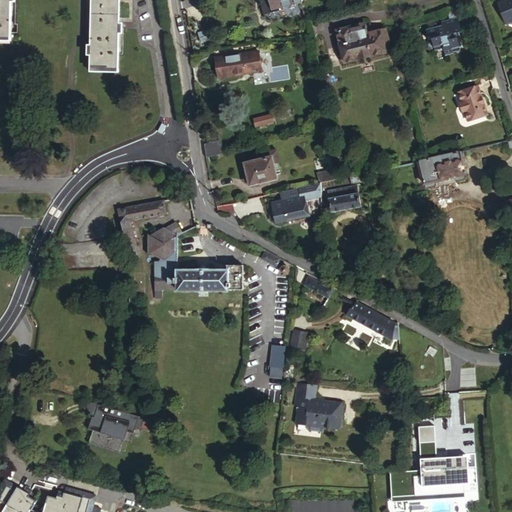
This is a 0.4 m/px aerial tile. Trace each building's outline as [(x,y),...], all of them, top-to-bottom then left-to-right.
[(0,0),(0,35),(9,36),(10,0),(0,0)] [(91,0),(91,69),(119,69),(119,58),(119,0),(91,0)] [(304,0),(303,0),(268,0),(272,12),(282,9),(281,7),(304,0)] [(511,21),(511,0),(509,0),(497,4),(504,24),(511,21)] [(456,33),(461,32),(463,31),(459,17),(442,22),(443,26),(427,30),(430,41),(434,40),(437,51),(448,48),(450,55),(465,50),(462,37),(457,38),(456,33)] [(382,38),(388,37),(385,29),(368,34),(366,22),(337,31),(346,63),(386,51),(382,38)] [(391,50),(388,37),(382,38),(386,51),(391,50)] [(263,71),(259,51),(215,59),(218,72),(219,79),(263,71)] [(460,97),(458,98),(462,112),(465,111),(469,110),(472,120),(488,115),(482,96),(480,96),(477,87),(459,92),(460,97)] [(272,115),(265,117),(267,124),(274,122),(274,121),(272,115)] [(267,124),(265,117),(254,120),(256,127),(267,124)] [(219,142),(205,145),(207,158),(225,154),(225,152),(223,145),(219,146),(219,142)] [(465,174),(460,151),(430,158),(419,161),(424,182),(425,183),(425,185),(429,187),(433,186),(435,183),(434,180),(455,176),(456,178),(458,180),(463,179),(465,175),(464,174),(465,174)] [(271,152),(264,153),(265,159),(246,164),(250,185),(277,179),(271,152)] [(334,168),(318,172),(319,180),(336,177),(334,168)] [(366,173),(351,176),(353,183),(368,180),(366,173)] [(335,191),(332,180),(322,183),(322,189),(328,188),(334,211),(363,205),(358,185),(335,191)] [(322,183),(301,187),(302,194),(322,189),(322,183)] [(309,217),(304,196),(271,204),(275,225),(309,217)] [(185,213),(183,199),(167,201),(170,216),(185,213)] [(125,247),(130,246),(135,245),(131,220),(165,213),(163,202),(119,210),(125,247)] [(511,203),(511,204),(510,203),(502,206),(507,218),(511,216),(511,203)] [(149,235),(145,233),(148,254),(152,252),(163,258),(161,262),(157,262),(157,290),(245,290),(244,266),(228,265),(228,270),(178,270),(178,254),(179,233),(184,230),(178,219),(149,235)] [(117,242),(116,230),(107,231),(107,243),(117,242)] [(280,258),(266,251),(261,259),(277,268),(280,258)] [(288,273),(293,265),(286,261),(281,270),(281,271),(282,273),(283,274),(284,274),(286,274),(288,273)] [(326,296),(331,287),(309,276),(305,285),(326,296)] [(399,341),(398,321),(394,322),(357,301),(353,302),(348,314),(399,341)] [(294,328),(289,348),(305,352),(310,332),(294,328)] [(286,348),(273,347),(271,368),(284,369),(286,348)] [(341,403),(322,400),(321,401),(315,401),(316,392),(317,387),(295,384),(292,408),(296,409),(294,426),(304,427),(308,432),(320,433),(325,429),(337,431),(340,428),(343,406),(341,403)] [(75,397),(72,410),(81,412),(83,412),(86,399),(75,397)] [(127,408),(86,399),(83,412),(81,412),(79,424),(83,425),(80,438),(112,445),(114,432),(122,434),(125,419),(131,421),(133,410),(127,408)] [(473,407),(473,425),(488,425),(487,407),(473,407)] [(435,427),(418,428),(421,471),(392,473),(394,497),(389,498),(390,511),(466,511),(466,499),(478,499),(475,455),(462,456),(463,458),(437,459),(435,427)] [(72,465),(57,461),(55,468),(70,472),(72,465)] [(24,479),(7,467),(0,477),(0,511),(26,511),(27,506),(37,490),(29,485),(31,483),(24,479)] [(27,474),(24,479),(31,483),(33,479),(27,474)] [(113,511),(114,510),(100,505),(102,500),(94,498),(97,486),(67,478),(66,483),(60,481),(58,487),(49,485),(47,492),(42,496),(44,500),(40,511),(76,511),(80,501),(91,505),(89,511),(113,511)] [(359,511),(360,500),(287,500),(287,511),(359,511)]
